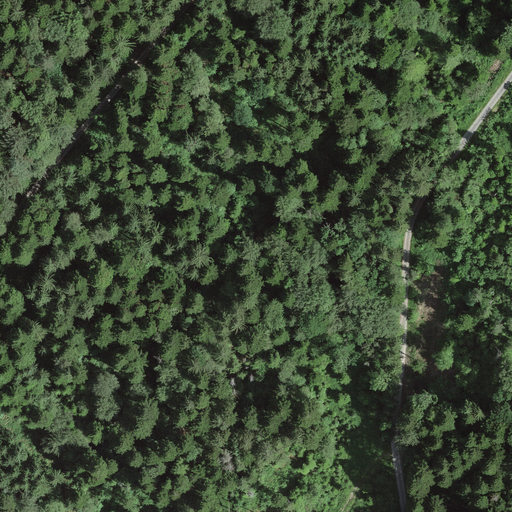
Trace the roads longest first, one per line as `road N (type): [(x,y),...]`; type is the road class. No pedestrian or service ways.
road 1 (track): [(403,511),(393,430),(412,217),(511,75)]
road 2 (track): [(0,241),(63,148),(186,0)]
